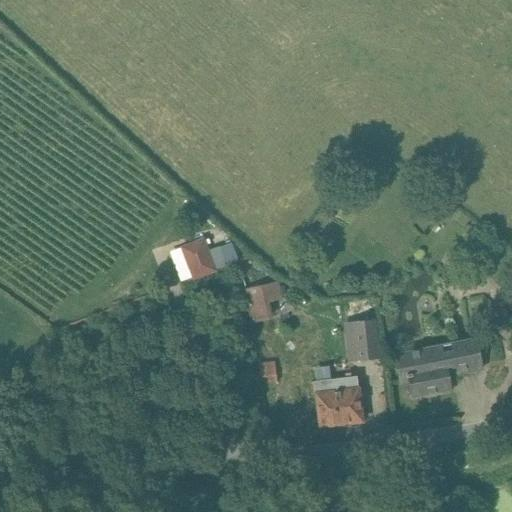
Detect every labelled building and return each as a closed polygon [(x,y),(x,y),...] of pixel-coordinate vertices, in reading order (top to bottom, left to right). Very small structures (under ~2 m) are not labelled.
[(220,245),(208,250),(204,239),(187,245),(199,276),(193,278),(193,279),(227,266),(220,245)] [(264,319),(274,317),(268,284),(258,286),(264,319)] [(258,286),(245,288),(250,322),(264,319),(258,286)] [(381,359),(375,318),(374,318),(372,300),(348,303),(349,322),(343,322),(346,362),(381,359)] [(482,369),(478,350),(476,339),(396,355),(401,383),(402,382),(401,377),(407,376),(407,377),(409,376),(413,397),(451,389),(447,369),(456,368),(458,374),(482,369)] [(260,367),(261,373),(277,371),(276,361),(263,363),(263,366),(260,367)] [(363,421),(360,401),(357,376),(315,381),(321,426),(363,421)]
